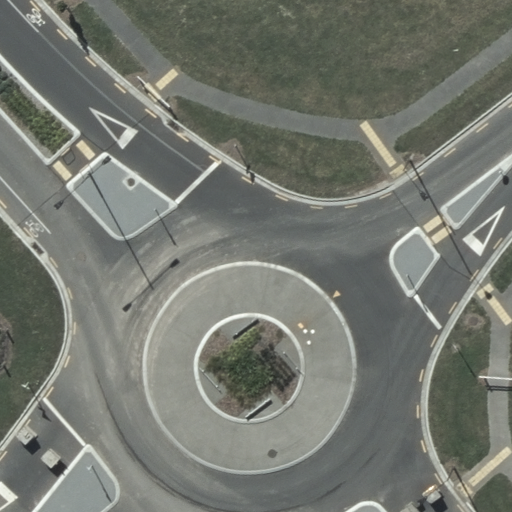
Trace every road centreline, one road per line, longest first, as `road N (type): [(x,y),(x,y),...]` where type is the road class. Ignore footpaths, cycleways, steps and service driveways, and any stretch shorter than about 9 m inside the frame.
road 1 (residential): [(345,473),(284,505),(215,505),(154,473),(131,447)]
road 2 (residential): [(0,82),(156,258)]
road 3 (residential): [(156,258),(188,237),(263,224),(334,251),(361,277)]
road 4 (residential): [(361,277),(391,342),(392,378),(385,413),(345,473)]
road 5 (residential): [(131,447),(115,416),(107,348),(132,284),(156,258)]
road 6 (residential): [(511,157),(361,277)]
